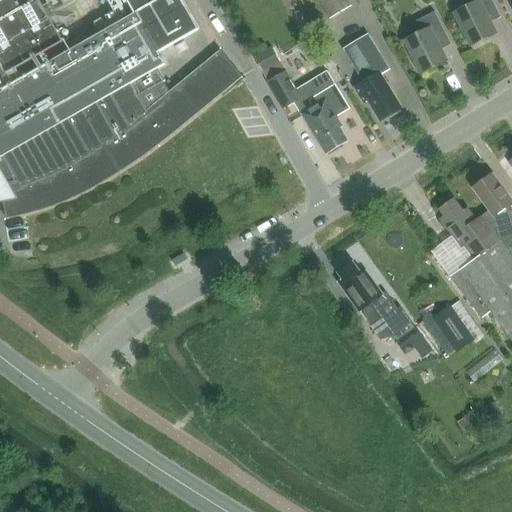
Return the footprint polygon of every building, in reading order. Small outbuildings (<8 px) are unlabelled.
[(0,61),(7,74),(64,42),(40,0),(5,0),(0,3),(0,61)] [(125,20),(0,90),(0,171),(6,183),(1,184),(7,218),(8,218),(9,218),(10,218),(11,218),(12,218),(13,217),(14,217),(15,217),(16,217),(17,217),(18,216),(19,216),(20,216),(21,216),(22,216),(22,215),(23,215),(24,215),(25,215),(26,215),(26,214),(27,214),(28,214),(29,214),(30,214),(30,213),(31,213),(32,213),(33,213),(34,213),(34,212),(35,212),(36,212),(37,212),(38,212),(38,211),(39,211),(40,211),(41,211),(41,210),(42,210),(43,210),(44,210),(44,209),(45,209),(46,209),(47,209),(47,208),(48,208),(49,208),(50,208),(50,207),(51,207),(52,207),(53,207),(53,206),(54,206),(55,206),(56,206),(56,205),(57,205),(58,205),(59,204),(60,204),(61,204),(61,203),(62,203),(63,203),(64,202),(65,202),(66,201),(67,201),(68,201),(68,200),(69,200),(70,200),(71,199),(72,199),(73,198),(74,198),(75,198),(75,197),(76,197),(77,197),(77,196),(78,196),(79,196),(80,195),(81,195),(81,194),(82,194),(83,194),(84,193),(85,193),(86,192),(87,192),(87,191),(88,191),(89,191),(90,190),(91,190),(92,189),(93,189),(93,188),(94,188),(95,188),(95,187),(96,187),(97,187),(97,186),(98,186),(99,185),(100,185),(101,184),(102,184),(102,183),(103,183),(104,183),(104,182),(105,182),(105,181),(106,181),(107,181),(107,180),(108,180),(109,180),(109,179),(110,179),(111,178),(112,178),(112,177),(113,177),(114,176),(115,176),(116,175),(117,175),(117,174),(118,174),(119,173),(120,173),(120,172),(121,172),(122,171),(123,171),(123,170),(124,170),(125,169),(126,169),(126,168),(127,168),(128,168),(128,167),(129,167),(129,166),(130,166),(131,165),(132,165),(133,164),(134,163),(135,163),(135,162),(136,162),(137,162),(137,161),(138,161),(138,160),(139,160),(140,160),(140,159),(141,159),(141,158),(142,158),(143,157),(144,157),(144,156),(145,156),(146,155),(147,155),(147,154),(148,154),(149,153),(150,152),(151,152),(151,151),(152,151),(153,150),(154,149),(155,149),(155,148),(156,148),(157,147),(158,146),(159,146),(159,145),(160,145),(161,144),(162,143),(163,143),(163,142),(164,142),(165,141),(166,140),(167,140),(167,139),(168,139),(168,138),(169,138),(170,137),(171,136),(172,136),(172,135),(173,135),(243,77),(221,50),(146,111),(138,96),(165,81),(158,69),(166,64),(159,53),(199,30),(182,0),(128,0),(136,13),(131,17),(130,16),(133,15),(124,0),(118,0),(111,4),(121,22),(125,19),(125,20)] [(72,0),(46,0),(53,13),(73,2),(72,0)] [(318,0),(322,6),(326,13),(330,19),(351,6),(347,0),(318,0)] [(455,13),(472,45),(495,34),(490,23),(501,17),(492,0),(466,0),(470,6),(455,13)] [(292,17),(306,42),(318,35),(304,10),(292,17)] [(446,61),(441,50),(452,45),(435,12),(415,22),(420,33),(406,40),(423,73),(446,61)] [(360,86),(381,121),(402,108),(382,75),(389,70),(369,36),(351,46),(358,58),(352,62),(365,83),(360,86)] [(287,71),(282,61),(262,73),(268,81),(266,82),(283,111),(301,100),(285,73),(287,71)] [(303,114),(326,153),(347,141),(339,128),(342,126),(336,117),(350,109),(335,84),(309,100),(313,108),(303,114)] [(511,200),(493,174),(474,189),(491,212),(486,216),(507,245),(511,241),(511,209),(510,207),(511,204),(511,200)] [(455,199),(440,210),(446,217),(442,220),(462,249),(472,263),(461,272),(458,268),(450,274),(453,278),(484,320),(494,313),(511,337),(511,253),(485,216),(478,221),(469,209),(464,212),(455,199)] [(396,312),(384,296),(369,273),(363,276),(353,262),(339,273),(344,280),(340,283),(367,321),(379,313),(400,341),(417,328),(403,308),(396,312)] [(464,296),(430,317),(453,355),(488,333),(464,296)] [(433,351),(428,344),(418,351),(423,358),(433,351)] [(505,420),(496,405),(484,412),(493,427),(505,420)] [(486,424),(479,413),(460,425),(466,436),(486,424)]
